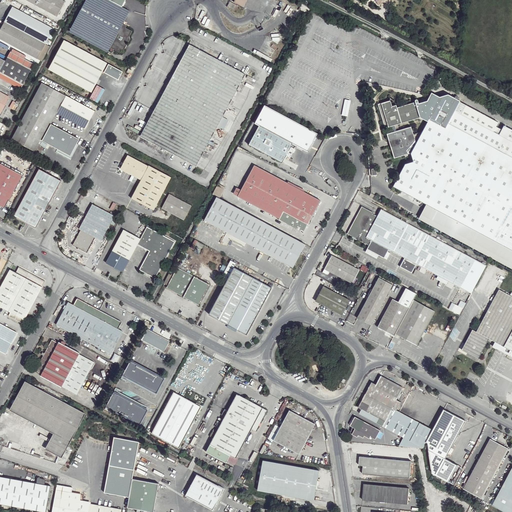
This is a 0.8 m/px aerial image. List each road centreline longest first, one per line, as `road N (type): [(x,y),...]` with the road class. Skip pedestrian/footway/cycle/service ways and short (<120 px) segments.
road 1 (unclassified): [(170,10),(43,252)]
road 2 (residential): [(322,0),(511,101)]
road 3 (unclassified): [(230,354),(70,267)]
road 4 (unclassified): [(0,397),(70,267)]
road 5 (unclassified): [(384,361),(511,424)]
road 6 (unclassified): [(346,196),(358,175),(358,151),(344,140),(326,150),(327,167),(344,186)]
